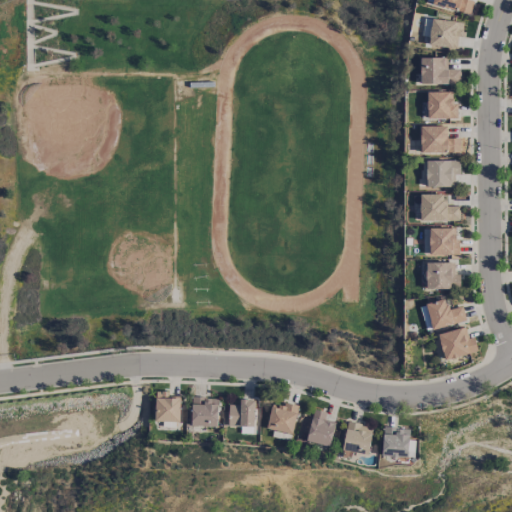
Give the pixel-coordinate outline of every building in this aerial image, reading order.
[(431,0),(431,3),(469,14),(473,0),(471,0),(431,0)] [(427,44),(455,48),(457,37),(461,37),(463,23),(432,18),(427,44)] [(446,69),(446,57),(419,58),(420,84),(459,83),(459,69),(446,69)] [(457,118),(456,103),(452,103),(452,91),(427,92),(427,118),(457,118)] [(459,152),(459,137),(446,137),(447,126),(420,126),(420,152),(459,152)] [(426,187),(453,186),(453,174),(459,174),(459,160),(425,160),(426,187)] [(420,221),(459,220),(458,205),(445,205),(445,194),(419,194),(420,221)] [(423,228),(423,255),(457,255),(456,228),(423,228)] [(450,289),(450,283),(459,283),(459,274),(453,274),(454,262),(426,262),(425,288),(450,289)] [(425,304),(432,330),(465,320),(461,306),(447,310),(444,298),(425,304)] [(437,334),(444,360),(477,351),(473,337),(467,338),(464,326),(437,334)] [(167,391),(155,391),(154,420),(179,421),(180,396),(167,396),(167,391)] [(217,426),(217,398),(191,397),(191,425),(217,426)] [(253,426),(254,399),(239,399),(239,404),(228,404),(227,426),(253,426)] [(298,405),(283,402),(282,406),(271,403),(266,428),(291,434),(298,405)] [(305,440),(329,446),(335,422),(324,419),(326,412),(313,409),(305,440)] [(368,454),(371,425),(346,422),(342,451),(368,454)] [(408,457),(409,428),(382,427),(381,456),(408,457)]
